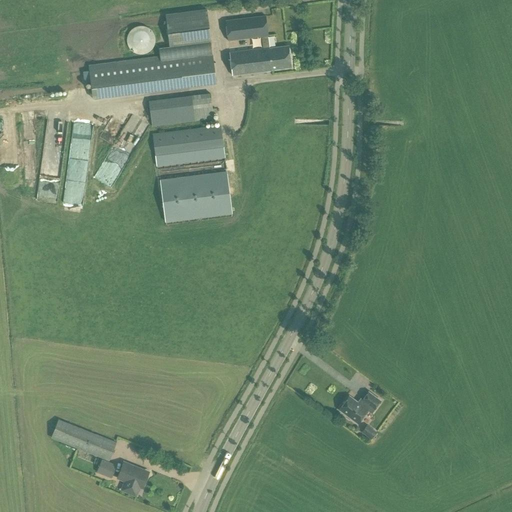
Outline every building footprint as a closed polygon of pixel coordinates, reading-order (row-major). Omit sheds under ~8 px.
[(213,37),(209,10),(167,15),(171,42),(213,37)] [(290,67),(288,46),(270,48),(265,15),(227,20),(229,41),(262,37),(264,49),(230,53),(233,75),(290,67)] [(127,37),(126,40),(127,43),(128,47),(130,50),(134,52),(137,54),(141,54),(145,54),(148,52),(150,50),(153,48),(154,44),(155,40),(154,36),(153,32),(151,30),(148,28),(145,26),(141,26),(137,26),(134,28),(130,30),(128,33),(127,37)] [(215,76),(213,55),(161,62),(160,56),(89,65),(90,71),(92,92),(215,76)] [(151,127),(213,119),(210,93),(148,101),(151,127)] [(156,166),(225,158),(221,125),(152,134),(156,166)] [(32,195),(52,198),(60,154),(40,150),(32,195)] [(226,172),(160,181),(166,223),(232,214),(226,172)] [(346,418),(350,420),(352,420),(359,425),(369,411),(371,407),(376,411),(382,402),(370,393),(363,402),(361,405),(349,397),(339,411),(346,416),(346,418)] [(109,461),(116,442),(58,419),(51,438),(109,461)] [(372,440),(377,433),(368,426),(363,433),(372,440)] [(97,472),(111,478),(117,465),(102,459),(97,472)] [(150,472),(123,461),(116,479),(126,483),(123,492),(136,497),(139,488),(143,490),(150,472)]
